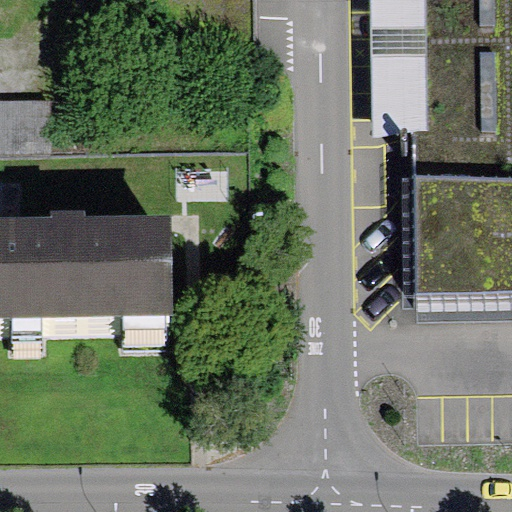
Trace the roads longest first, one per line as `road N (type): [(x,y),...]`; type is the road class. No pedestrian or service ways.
road 1 (unclassified): [(319,507),(313,0)]
road 2 (residential): [(63,511),(319,507)]
road 3 (residential): [(319,507),(511,505)]
